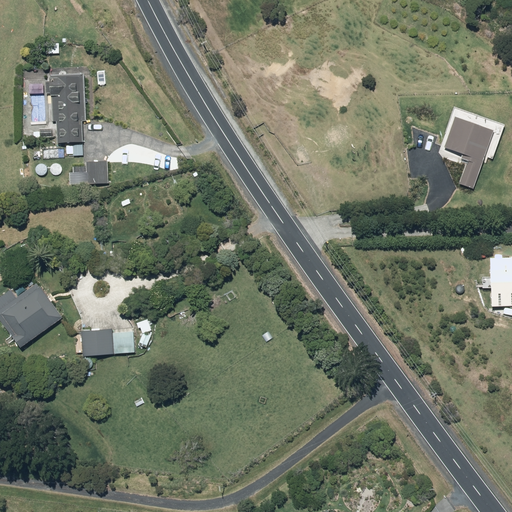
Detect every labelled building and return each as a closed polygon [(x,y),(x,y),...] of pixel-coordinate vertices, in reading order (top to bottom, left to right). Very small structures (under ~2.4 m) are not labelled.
[(84,73),(51,74),(53,121),(57,121),(58,143),(83,142),(83,121),(87,121),(84,73)] [(497,135),(453,118),(442,149),(471,160),(461,186),(476,192),(497,135)] [(52,135),(52,128),(40,128),(41,136),(52,135)] [(61,157),(61,147),(36,148),(37,158),(61,157)] [(87,161),(88,183),(108,183),(108,161),(87,161)] [(508,284),(505,245),(481,247),(485,293),(511,290),(511,287),(511,283),(508,284)] [(66,261),(60,267),(64,271),(70,266),(66,261)] [(0,307),(0,308),(0,316),(22,347),(63,317),(40,286),(38,287),(35,283),(16,297),(10,289),(0,295),(0,307)] [(146,307),(132,314),(135,322),(150,315),(146,307)] [(112,328),(82,330),(84,355),(93,355),(94,362),(102,361),(102,354),(114,353),(115,356),(128,355),(128,346),(114,347),(112,328)] [(158,385),(150,392),(157,399),(164,392),(158,385)] [(135,402),(138,407),(145,402),(142,397),(135,402)]
